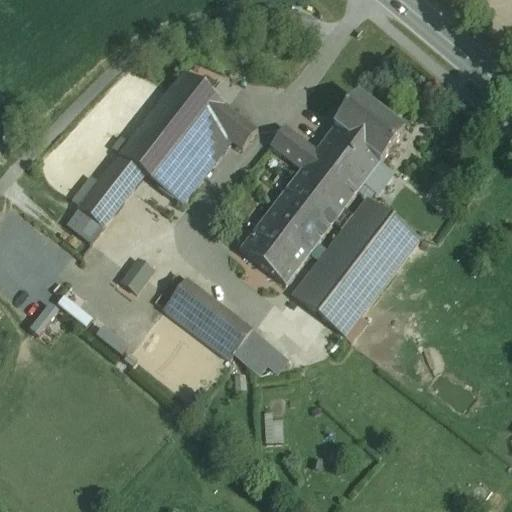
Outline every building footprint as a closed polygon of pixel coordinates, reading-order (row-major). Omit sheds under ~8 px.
[(184,78),(119,161),(144,180),(159,192),(181,164),(189,170),(210,143),(202,137),(209,128),(224,109),(184,78)] [(405,137),(358,101),(334,132),(335,133),(380,167),(381,168),(405,137)] [(257,135),(224,109),(209,128),(231,145),(242,154),(257,135)] [(210,143),(189,170),(181,164),(159,192),(182,210),(219,163),(218,162),(231,145),(209,128),(202,137),(210,143)] [(317,156),(285,132),(271,150),(303,175),(317,156)] [(303,175),(241,256),(286,290),(312,256),(318,248),(337,223),(341,218),(380,167),(335,133),(317,156),(303,175)] [(119,161),(78,213),(103,233),(144,180),(119,161)] [(321,263),(293,300),(346,341),(420,244),(367,203),(350,225),(346,231),(327,255),(321,263)] [(350,225),(341,218),(337,223),(346,231),(350,225)] [(21,223),(11,235),(26,248),(37,236),(21,223)] [(318,248),(312,256),(321,263),(327,255),(318,248)] [(137,268),(123,287),(137,297),(150,278),(137,268)] [(253,336),(186,285),(164,314),(231,364),(253,336)] [(81,330),(88,322),(61,298),(54,306),(81,330)] [(98,329),(91,339),(118,358),(125,349),(98,329)] [(266,446),(282,446),(281,424),(265,425),(266,446)]
